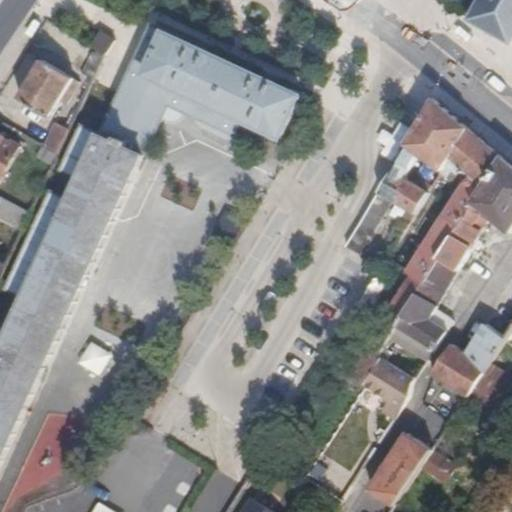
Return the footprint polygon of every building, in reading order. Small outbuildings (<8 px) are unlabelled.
[(511,46),(511,0),(480,0),(469,22),(511,46)] [(112,30),(102,23),(97,31),(112,42),(117,33),(112,30)] [(131,185),(169,104),(237,137),(244,121),(284,140),(304,97),(152,29),(145,45),(101,137),(82,128),(61,172),(81,181),(89,165),(131,185)] [(104,58),(112,42),(97,31),(87,47),(95,52),(104,58)] [(92,82),(104,58),(95,52),(89,65),(87,64),(81,77),(92,82)] [(66,107),(80,85),(42,61),(18,100),(49,120),(60,103),(66,107)] [(364,219),(438,103),(405,76),(383,112),(403,128),(367,185),(368,186),(358,201),(362,204),(356,213),(364,219)] [(442,172),(470,130),(438,103),(364,219),(346,247),(360,256),(394,203),(408,212),(395,232),(401,236),(408,225),(432,189),(418,180),(413,186),(406,181),(416,157),(442,172)] [(56,156),(68,132),(54,125),(43,148),(56,156)] [(427,284),(506,161),(470,130),(442,172),(439,177),(443,180),(447,173),(452,176),(455,172),(466,179),(405,277),(408,279),(363,351),(361,350),(345,373),(351,377),(364,385),(367,387),(369,384),(384,360),(379,357),(391,339),(419,295),(436,309),(444,296),(427,284)] [(0,181),(20,151),(0,138),(0,181)] [(468,257),(492,219),(511,234),(511,166),(506,161),(427,284),(444,296),(468,257)] [(51,355),(131,185),(89,165),(81,181),(70,204),(26,299),(9,335),(51,355)] [(26,299),(70,204),(51,195),(6,290),(26,299)] [(27,216),(0,200),(0,220),(20,232),(27,216)] [(403,242),(412,228),(408,225),(401,236),(399,239),(403,242)] [(349,342),(383,288),(372,281),(339,335),(349,342)] [(429,363),(455,324),(436,311),(436,309),(419,295),(391,339),(429,363)] [(0,354),(0,463),(51,355),(9,335),(0,354)] [(112,355),(92,341),(78,362),(99,375),(112,355)] [(470,401),(489,371),(469,357),(451,346),(432,375),(470,401)] [(416,381),(384,360),(369,384),(367,387),(402,411),(405,407),(411,397),(413,386),(416,381)] [(492,420),(511,391),(511,377),(493,365),(489,371),(470,401),(468,404),(492,420)] [(337,429),(364,385),(351,377),(324,421),(337,429)] [(444,456),(463,428),(456,422),(453,426),(437,451),(444,456)] [(424,471),(436,452),(410,435),(371,491),(398,509),(424,471)] [(363,472),(372,457),(363,451),(364,449),(362,448),(351,465),(353,467),(354,465),(363,472)] [(447,487),(458,469),(444,456),(437,451),(436,452),(424,471),(447,487)] [(271,511),(252,500),(244,511),(271,511)] [(116,511),(98,502),(92,511),(116,511)]
